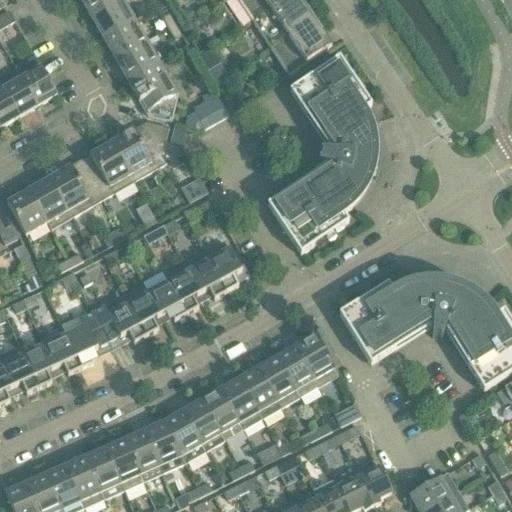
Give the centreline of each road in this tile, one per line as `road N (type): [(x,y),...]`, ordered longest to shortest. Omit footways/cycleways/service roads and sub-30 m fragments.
road 1 (residential): [(0,455),(222,347),(301,297)]
road 2 (residential): [(308,293),(404,460),(399,511)]
road 3 (residential): [(41,0),(93,92),(95,114),(0,174)]
road 4 (residential): [(463,195),(330,0)]
road 5 (residential): [(308,293),(463,195)]
road 6 (residential): [(243,200),(301,165),(303,142),(274,101)]
